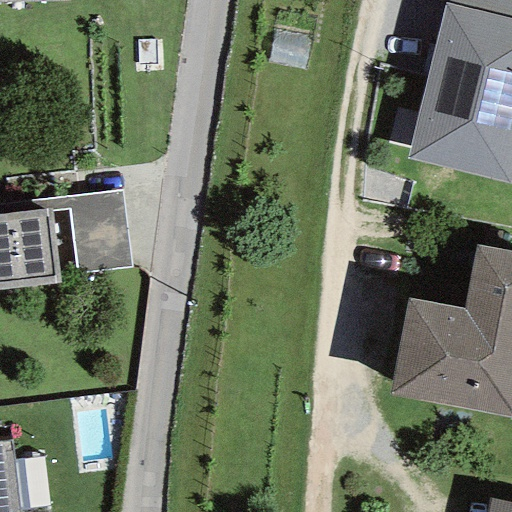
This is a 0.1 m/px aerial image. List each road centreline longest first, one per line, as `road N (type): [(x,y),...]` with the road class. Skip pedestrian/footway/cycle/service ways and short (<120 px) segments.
road 1 (residential): [(211,0),(138,511)]
road 2 (residential): [(382,0),(336,286),(316,511)]
